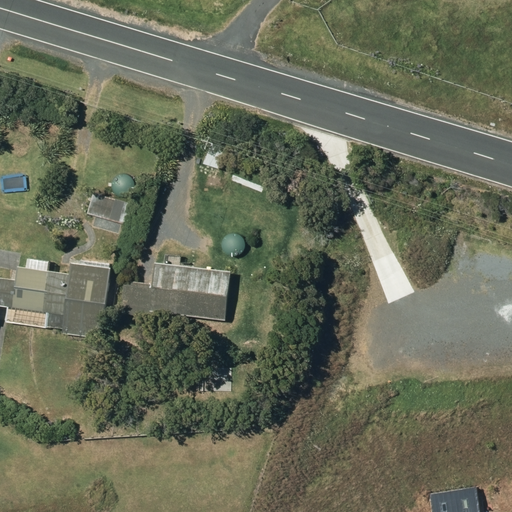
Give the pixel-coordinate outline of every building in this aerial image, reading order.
[(210,186),(197,203),(211,214),(224,198),(210,186)] [(95,212),(132,224),(138,203),(101,192),(95,212)] [(0,321),(3,303),(53,311),(50,329),(59,331),(60,327),(67,328),(67,331),(107,337),(118,266),(116,266),(117,261),(88,256),(87,262),(79,261),(78,271),(26,263),(24,277),(0,272),(0,321)] [(156,309),(230,319),(237,269),(162,259),(159,283),(130,280),(126,312),(155,316),(156,309)] [(8,342),(0,346),(0,368),(14,365),(8,342)]
